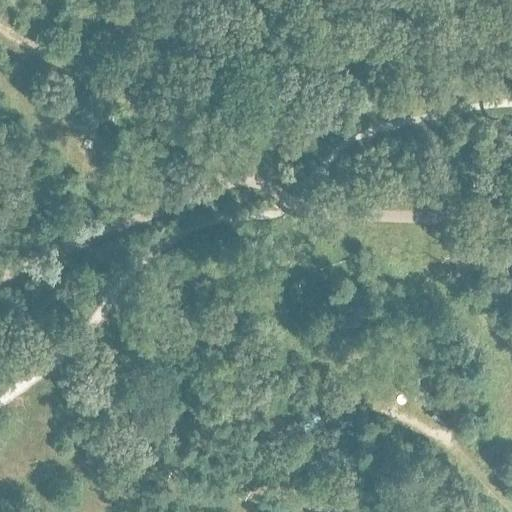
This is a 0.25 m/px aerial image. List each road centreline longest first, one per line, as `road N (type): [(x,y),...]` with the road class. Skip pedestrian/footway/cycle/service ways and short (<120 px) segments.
road 1 (track): [(511,508),(239,277)]
road 2 (track): [(225,183),(219,163),(0,37)]
road 3 (track): [(246,0),(239,54),(215,105),(219,163)]
